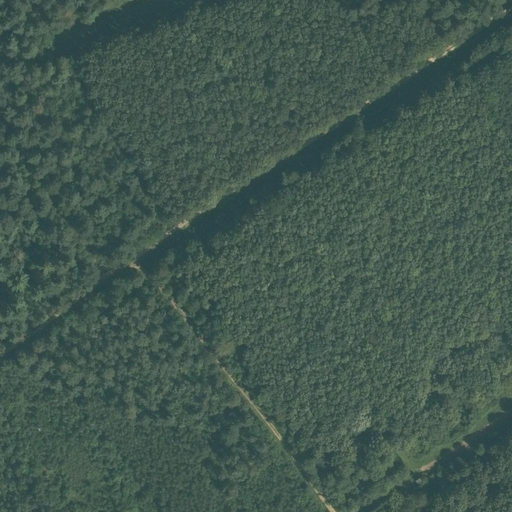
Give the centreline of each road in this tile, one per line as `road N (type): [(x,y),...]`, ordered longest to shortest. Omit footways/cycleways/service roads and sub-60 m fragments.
road 1 (track): [(511,6),(134,255)]
road 2 (track): [(328,511),(134,255)]
road 3 (track): [(134,255),(110,272),(0,126)]
road 4 (track): [(110,272),(0,356)]
